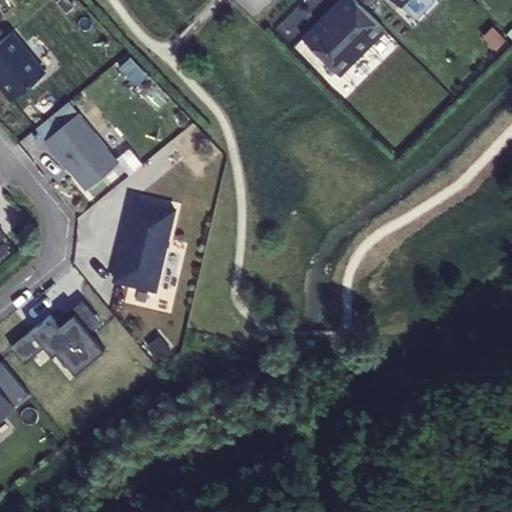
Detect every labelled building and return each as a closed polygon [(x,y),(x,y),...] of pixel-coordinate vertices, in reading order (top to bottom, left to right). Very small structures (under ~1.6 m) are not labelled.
[(0,0),(0,20),(14,8),(6,0),(0,0)] [(357,0),(339,0),(303,36),(340,73),(385,28),(357,0)] [(12,32),(0,41),(0,84),(13,100),(45,72),(12,32)] [(69,101),(37,128),(87,190),(119,162),(69,101)] [(126,250),(122,249),(115,280),(156,290),(176,207),(134,198),(125,239),(129,240),(126,250)] [(60,326),(76,313),(91,331),(102,322),(84,300),(57,322),(60,326)] [(51,315),(12,347),(25,363),(46,346),(54,355),(59,351),(77,373),(106,349),(91,331),(76,313),(60,326),(57,322),(51,315)] [(0,417),(30,393),(3,360),(0,362),(0,417)]
